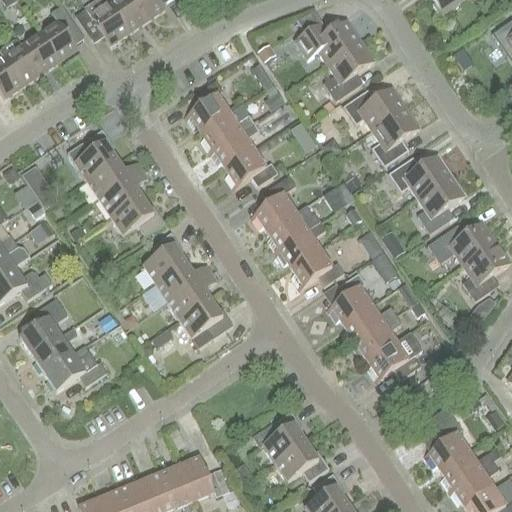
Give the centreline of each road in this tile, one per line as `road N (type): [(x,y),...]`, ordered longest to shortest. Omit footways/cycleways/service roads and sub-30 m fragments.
road 1 (residential): [(276,329),(145,139),(131,90)]
road 2 (residential): [(58,479),(276,329)]
road 3 (residential): [(406,511),(352,421),(276,329)]
road 4 (residential): [(131,90),(263,13),(302,0)]
road 5 (residential): [(371,0),(466,148)]
road 6 (residential): [(0,148),(77,100),(131,90)]
